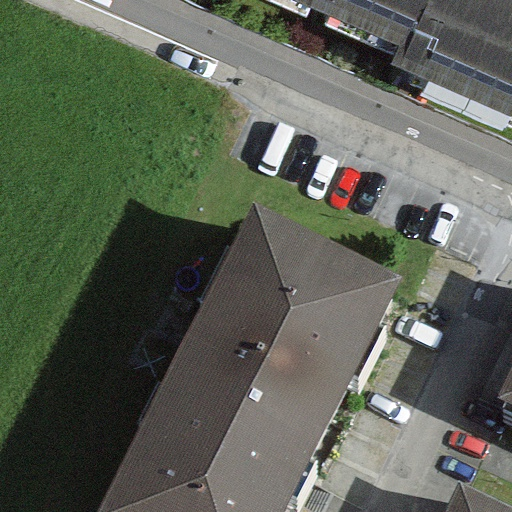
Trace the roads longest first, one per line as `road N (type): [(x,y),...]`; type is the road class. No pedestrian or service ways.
road 1 (residential): [(511,190),(104,0)]
road 2 (residential): [(511,242),(390,511)]
